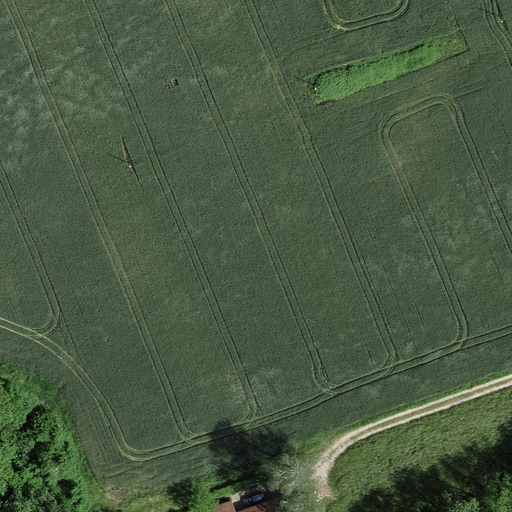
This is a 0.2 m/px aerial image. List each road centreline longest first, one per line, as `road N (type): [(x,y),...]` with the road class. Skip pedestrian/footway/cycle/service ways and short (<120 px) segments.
road 1 (track): [(368,430),(150,502),(113,505),(89,489),(50,402),(3,376)]
road 2 (track): [(511,380),(368,430),(310,473),(235,502)]
